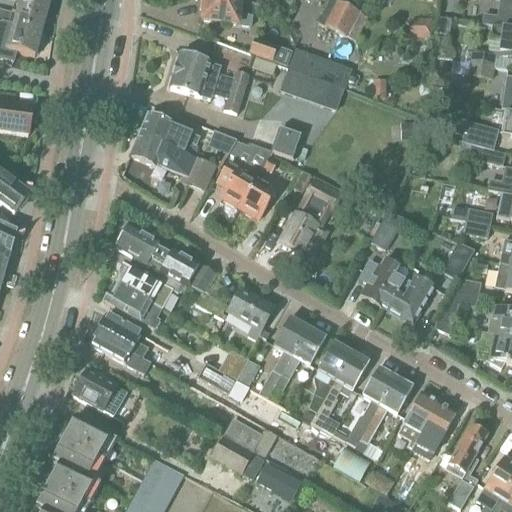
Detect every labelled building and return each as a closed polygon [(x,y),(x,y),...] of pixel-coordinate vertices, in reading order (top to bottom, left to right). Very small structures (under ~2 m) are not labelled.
[(20,0),(16,16),(0,12),(0,25),(0,24),(42,34),(50,0),(20,0)] [(241,3),(220,0),(200,0),(199,11),(202,11),(200,22),(249,28),(251,18),(239,17),(241,3)] [(483,18),(481,28),(511,32),(511,2),(499,1),(496,20),(483,18)] [(365,19),(355,14),(330,2),(318,27),(355,45),(367,21),(365,19)] [(412,40),(431,40),(431,21),(412,20),(406,26),(406,35),(412,40)] [(435,21),(435,36),(448,38),(451,23),(435,21)] [(0,24),(0,25),(0,49),(7,51),(35,59),(42,34),(0,24)] [(511,32),(481,28),(481,29),(491,30),(490,42),(500,43),(497,59),(511,61),(511,32)] [(271,65),(277,50),(254,42),(248,57),(271,65)] [(330,88),(339,91),(343,93),(344,93),(352,73),(293,51),(286,72),(287,72),(291,74),(304,78),(326,87),(330,88)] [(469,67),(493,70),(495,59),(471,55),(469,67)] [(232,82),(218,78),(220,71),(209,68),(210,67),(179,57),(169,92),(200,102),(200,101),(210,104),(212,99),(226,103),(222,115),(237,119),(249,79),(234,75),(232,82)] [(251,71),(272,78),(276,68),(255,60),(251,71)] [(452,65),(451,76),(467,79),(469,67),(452,65)] [(493,70),(469,67),(467,79),(491,82),(493,70)] [(287,72),(279,95),(296,101),(304,78),(291,74),(287,72)] [(511,81),(505,80),(501,112),(505,112),(511,113),(511,81)] [(339,91),(330,88),(322,111),(335,116),(343,93),(339,91)] [(384,102),(384,89),(372,89),(371,102),(384,102)] [(10,97),(0,95),(0,135),(27,139),(31,112),(8,109),(10,97)] [(511,113),(505,112),(501,137),(511,138),(511,113)] [(147,118),(138,140),(177,156),(177,153),(183,156),(187,146),(195,149),(198,141),(172,131),(173,129),(147,118)] [(471,148),(493,154),(498,134),(466,125),(461,145),(471,148)] [(401,126),(401,143),(420,143),(420,126),(401,126)] [(293,163),(301,141),(279,133),(271,155),(272,156),(293,163)] [(235,144),(214,134),(207,150),(228,159),(229,157),(235,144)] [(169,173),(173,163),(188,170),(181,186),(204,195),(215,169),(183,156),(177,153),(177,156),(138,140),(130,159),(156,170),(156,168),(169,173)] [(229,157),(260,176),(272,156),(271,155),(250,148),(249,150),(235,144),(229,157)] [(493,154),(471,148),(467,161),(502,170),(505,157),(493,154)] [(269,161),(263,173),(271,177),(277,166),(269,161)] [(410,174),(423,181),(429,169),(416,162),(410,174)] [(257,181),(238,170),(228,164),(214,187),(224,193),(220,199),(239,211),(257,181)] [(0,166),(0,207),(13,217),(13,218),(29,198),(28,197),(28,198),(3,179),(8,173),(0,166)] [(488,183),(486,193),(502,196),(511,198),(511,172),(504,171),(501,185),(488,183)] [(292,191),(302,197),(311,181),(301,175),(292,191)] [(276,192),(257,181),(239,211),(243,213),(244,216),(251,220),(255,219),(258,221),(276,192)] [(278,247),(300,259),(307,245),(318,251),(326,235),(316,229),(315,228),(320,219),(326,222),(330,216),(340,198),(313,184),(304,202),(296,218),(294,217),(278,247)] [(511,198),(502,196),(497,221),(509,223),(509,225),(511,225),(511,198)] [(464,225),(489,230),(492,217),(467,212),(467,213),(453,211),(451,222),(464,225)] [(370,247),(384,255),(397,232),(383,223),(370,247)] [(6,262),(7,262),(15,236),(0,225),(0,262),(6,264),(6,262)] [(489,230),(464,225),(462,237),(487,242),(489,230)] [(182,294),(190,280),(197,268),(126,227),(113,249),(163,278),(160,283),(181,295),(182,294)] [(503,244),(498,268),(500,268),(511,270),(511,245),(505,244),(503,244)] [(441,276),(457,284),(473,255),(456,246),(441,276)] [(404,299),(411,284),(404,280),(402,284),(393,278),(398,270),(384,262),(380,270),(369,264),(359,281),(368,286),(360,298),(382,311),(383,310),(386,305),(388,306),(390,302),(392,303),(397,295),(404,299)] [(160,283),(158,286),(126,267),(121,275),(123,276),(116,288),(160,313),(171,294),(177,298),(181,295),(160,283)] [(201,295),(213,302),(217,295),(208,290),(215,278),(197,268),(190,280),(182,294),(185,292),(188,288),(201,295)] [(498,268),(493,292),(495,293),(506,295),(511,296),(511,270),(500,268),(498,268)] [(386,305),(383,310),(403,321),(404,319),(413,325),(434,290),(415,279),(411,284),(404,299),(397,295),(392,303),(390,302),(388,306),(386,305)] [(453,293),(478,298),(480,286),(459,282),(453,293)] [(160,313),(116,288),(110,299),(108,298),(104,305),(153,333),(159,323),(156,321),(160,313)] [(240,293),(227,315),(251,329),(246,339),(258,345),(261,340),(265,342),(268,336),(261,332),(273,311),(240,293)] [(453,293),(448,305),(446,308),(457,314),(457,313),(458,308),(475,311),(478,298),(453,293)] [(195,308),(224,324),(226,320),(221,317),(226,309),(213,302),(201,295),(195,308)] [(457,314),(446,308),(434,329),(454,340),(460,329),(451,324),(457,314)] [(488,336),(511,340),(511,314),(495,311),(492,322),(490,322),(488,336)] [(130,356),(141,363),(147,352),(135,346),(140,337),(106,318),(98,333),(132,352),(130,356)] [(274,370),(257,398),(266,403),(307,331),(289,321),(273,349),(283,355),(274,370)] [(307,331),(266,403),(267,403),(274,390),(281,394),(289,378),(298,364),(308,369),(324,341),(307,331)] [(132,352),(98,333),(89,348),(122,366),(122,367),(140,378),(147,366),(141,363),(130,356),(132,352)] [(511,340),(488,336),(482,335),(479,347),(493,349),(490,366),(501,373),(504,366),(511,367),(511,340)] [(333,346),(317,374),(312,382),(315,392),(307,413),(315,418),(326,399),(350,356),(333,346)] [(236,384),(248,364),(229,354),(218,374),(236,384)] [(326,399),(315,418),(310,427),(320,433),(337,404),(334,403),(343,389),(351,394),(367,366),(350,356),(326,399)] [(259,370),(248,364),(236,384),(239,386),(238,387),(247,392),(259,370)] [(236,384),(218,374),(205,367),(197,381),(231,400),(238,387),(239,386),(236,384)] [(370,405),(362,419),(358,421),(344,445),(354,451),(369,424),(394,381),(376,371),(360,399),(370,405)] [(86,373),(79,386),(77,386),(74,392),(75,393),(73,398),(112,420),(126,396),(86,373)] [(394,381),(369,424),(354,451),(354,452),(357,447),(364,452),(377,429),(386,414),(395,419),(411,391),(394,381)] [(420,396),(402,428),(396,438),(409,445),(406,450),(411,453),(437,407),(420,396)] [(411,453),(410,455),(428,465),(457,418),(437,407),(411,453)] [(111,438),(76,418),(51,461),(58,465),(34,506),(40,510),(39,511),(77,511),(94,483),(87,480),(111,438)] [(251,455),(261,439),(233,423),(224,440),(251,455)] [(331,439),(337,429),(326,423),(321,433),(331,439)] [(469,428),(443,474),(460,484),(446,507),(454,511),(460,511),(477,483),(469,478),(477,463),(473,460),(486,438),(482,435),(481,432),(476,429),(473,430),(469,428)] [(348,453),(322,438),(311,457),(337,472),(348,453)] [(224,440),(224,441),(212,462),(241,478),(254,456),(251,455),(224,440)] [(474,505),(485,511),(484,511),(491,511),(511,479),(511,462),(510,465),(502,460),(474,505)] [(162,481),(168,470),(153,462),(147,473),(162,481)] [(255,486),(273,495),(281,480),(283,476),(266,466),(255,486)] [(162,481),(147,473),(141,484),(157,492),(162,481)] [(371,477),(365,488),(382,498),(389,488),(371,477)] [(511,511),(511,479),(491,511),(511,511)] [(157,492),(141,484),(136,495),(151,503),(157,492)] [(394,487),(387,500),(406,511),(408,511),(416,499),(394,487)] [(145,511),(151,503),(136,495),(130,505),(142,511),(145,511)] [(401,511),(402,511),(391,503),(390,504),(385,511),(401,511)]
